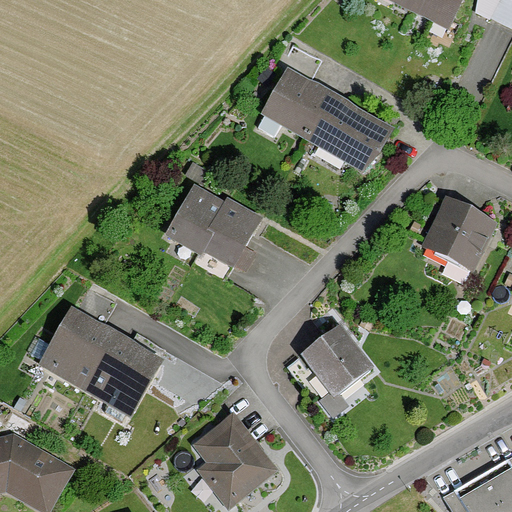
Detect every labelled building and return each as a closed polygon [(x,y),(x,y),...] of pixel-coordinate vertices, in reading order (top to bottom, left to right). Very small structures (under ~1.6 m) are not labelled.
[(461,0),(370,0),(444,35),(461,0)] [(511,0),(478,0),(473,11),(511,28),(511,0)] [(273,69),(280,73),(254,117),(359,180),(387,134),(307,86),(319,65),(287,46),(273,69)] [(156,241),(224,280),(258,223),(221,202),(218,208),(186,190),(156,241)] [(418,255),(470,277),(492,226),(440,204),(418,255)] [(160,364),(63,313),(32,371),(129,422),(160,364)] [(296,363),(330,405),(368,373),(334,331),(296,363)] [(187,451),(200,468),(191,475),(220,511),(230,511),(275,477),(228,418),(187,451)] [(0,499),(3,498),(29,511),(52,511),(74,472),(11,438),(0,440),(0,499)] [(511,511),(511,457),(445,496),(454,511),(511,511)]
